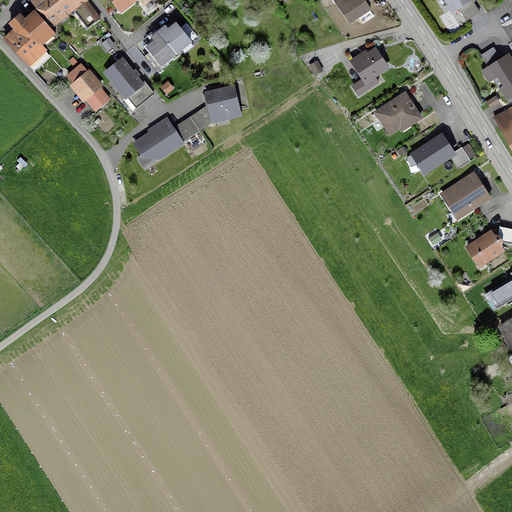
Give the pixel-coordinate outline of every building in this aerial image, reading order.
[(98,20),(88,7),(85,0),(37,0),(32,4),(49,26),(71,9),(87,28),(98,20)] [(137,0),(141,5),(147,0),(110,0),(119,10),(131,0),(132,0),(133,1),(133,0),(137,0)] [(348,0),(333,0),(349,24),(360,16),(358,13),(367,8),(361,0),(351,0),(349,1),(348,0)] [(475,1),(474,0),(445,0),(455,14),(475,1)] [(38,44),(52,32),(35,12),(23,22),(18,16),(9,23),(15,30),(4,40),(27,65),(28,65),(32,69),(34,70),(42,62),(37,56),(44,50),(38,44)] [(73,15),(69,18),(81,34),(86,30),(73,15)] [(189,43),(196,37),(186,25),(179,30),(175,25),(167,31),(164,28),(158,33),(173,52),(187,40),(189,43)] [(160,66),(159,64),(173,52),(158,33),(151,38),(154,41),(146,48),(150,53),(144,59),(154,71),(160,66)] [(109,39),(102,44),(107,50),(114,45),(109,39)] [(366,56),(365,54),(351,62),(363,80),(352,87),(357,96),(377,83),(372,76),(385,68),(375,51),(366,56)] [(511,58),(509,54),(481,71),(488,85),(494,81),(507,102),(511,98),(511,58)] [(145,87),(124,62),(107,76),(128,101),(145,87)] [(316,62),(309,65),(315,76),(321,72),(316,62)] [(100,87),(87,72),(72,85),(95,111),(108,100),(98,88),(100,87)] [(168,82),(161,87),(167,94),(174,89),(168,82)] [(237,90),(207,96),(214,124),(243,118),(237,90)] [(419,118),(404,94),(375,113),(389,134),(399,128),(398,125),(405,121),(408,126),(419,118)] [(495,98),(487,103),(490,108),(498,103),(495,98)] [(511,108),(493,119),(511,152),(511,108)] [(151,170),(184,146),(168,124),(135,147),(151,170)] [(424,173),(452,154),(440,136),(412,155),(424,173)] [(488,198),(473,175),(441,195),(456,218),(457,218),(458,220),(473,210),(472,208),(488,198)] [(497,237),(491,236),(490,233),(472,245),(477,252),(476,254),(478,255),(483,262),(501,251),(500,248),(501,243),(510,245),(511,236),(511,229),(499,227),(497,237)] [(434,235),(430,238),(434,244),(438,242),(434,235)] [(511,321),(500,329),(511,350),(511,321)]
